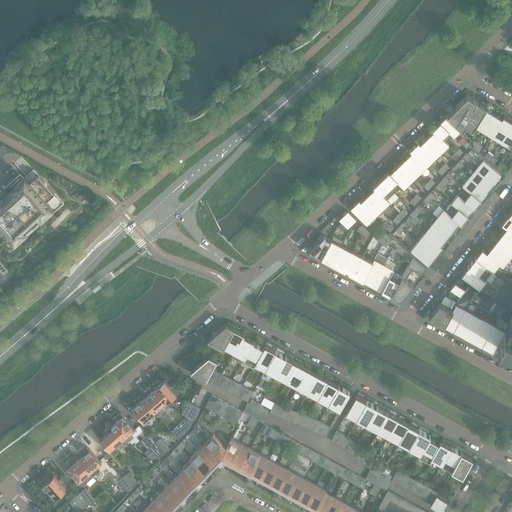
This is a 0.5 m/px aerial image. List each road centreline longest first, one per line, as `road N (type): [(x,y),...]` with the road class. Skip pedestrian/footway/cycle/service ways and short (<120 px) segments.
road 1 (residential): [(223,299),(494,450)]
road 2 (residential): [(4,485),(223,299)]
road 3 (residential): [(277,252),(463,73)]
road 4 (residential): [(402,320),(511,181)]
road 5 (secondary): [(278,108),(388,0)]
road 6 (secondary): [(278,108),(157,203)]
road 7 (secondary): [(176,213),(278,108)]
road 8 (residential): [(402,320),(277,252)]
road 9 (residential): [(511,380),(402,320)]
